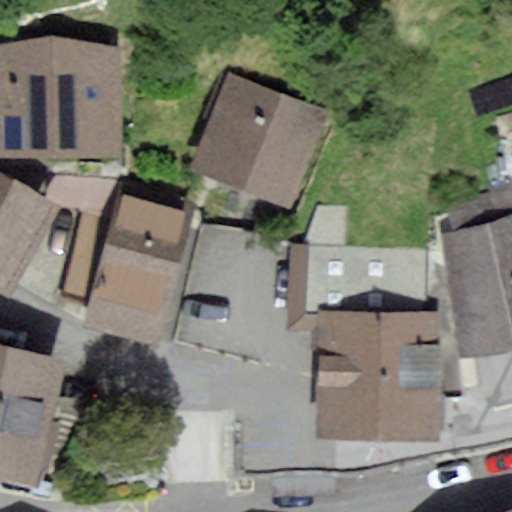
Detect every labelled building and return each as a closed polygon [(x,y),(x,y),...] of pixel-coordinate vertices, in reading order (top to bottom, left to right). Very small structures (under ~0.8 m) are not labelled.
[(3,146),(115,147),(116,49),(3,48),(3,146)] [(232,78),(199,160),(290,197),(323,115),(232,78)] [(0,277),(10,283),(50,202),(0,177),(0,277)] [(94,313),(155,329),(185,213),(124,197),(94,313)] [(511,216),(444,234),(473,347),(511,337),(511,216)] [(290,328),(322,330),(319,435),(440,438),(438,318),(426,250),(288,244),(290,328)] [(0,472),(42,483),(65,358),(0,340),(0,472)]
